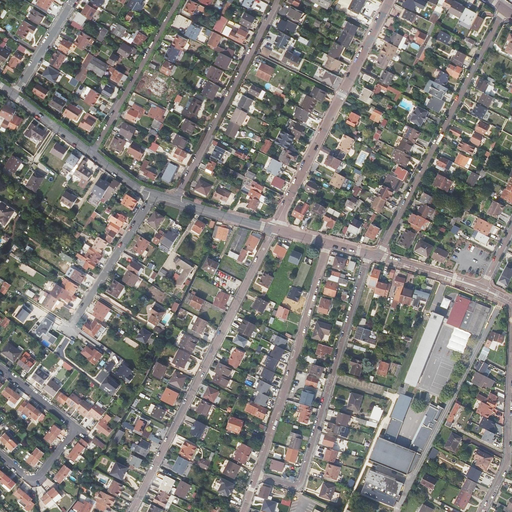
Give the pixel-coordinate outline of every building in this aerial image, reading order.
[(47,10),(53,2),(50,0),(40,0),(37,4),(47,10)] [(130,8),(138,13),(143,4),(140,3),(134,0),(131,0),(127,7),(130,8)] [(253,11),(258,0),(257,0),(248,0),(245,7),(253,11)] [(331,0),(312,0),(311,1),(327,9),(331,0)] [(360,15),(363,8),(347,0),(339,0),(338,4),(360,15)] [(347,0),(363,8),(366,1),(364,0),(347,0)] [(413,10),(418,2),(414,0),(405,0),(403,5),(413,10)] [(450,8),(453,2),(448,0),(446,0),(444,5),(450,8)] [(116,1),(108,13),(111,14),(118,2),(116,1)] [(118,2),(111,14),(117,18),(118,16),(120,12),(122,8),(124,5),(119,1),(118,2)] [(198,5),(191,1),(185,11),(192,15),(198,5)] [(338,4),(333,1),(330,8),(335,10),(338,4)] [(88,18),(91,20),(99,7),(91,2),(89,5),(88,4),(82,14),(88,18)] [(228,2),(220,16),(224,18),(232,4),(228,2)] [(461,18),(466,8),(454,2),(453,2),(450,8),(449,12),(461,18)] [(292,7),(290,13),(288,16),(289,17),(297,21),(302,23),(307,15),(292,7)] [(476,13),(466,8),(461,18),(460,19),(470,24),(476,13)] [(39,25),(45,17),(35,10),(32,14),(30,13),(26,18),(39,25)] [(124,22),(128,25),(135,13),(131,10),(124,22)] [(416,15),(406,10),(402,18),(412,24),(416,15)] [(82,14),(80,12),(74,21),(78,24),(75,27),(82,32),(85,28),(82,26),(88,18),(82,14)] [(240,23),(250,28),(253,22),(255,19),(245,14),(240,23)] [(429,22),(433,24),(434,24),(438,18),(432,15),(429,22)] [(220,16),(213,30),(221,33),(228,20),(224,18),(220,16)] [(480,19),(477,17),(470,30),(477,33),(483,21),(480,19)] [(296,24),(288,20),(287,23),(282,20),(278,27),(283,30),(285,28),(293,32),(297,25),(296,24)] [(345,31),(353,36),(358,27),(346,21),(342,30),(345,31)] [(18,33),(26,38),(30,32),(33,34),(37,29),(25,22),(18,33)] [(114,34),(131,44),(134,39),(132,38),(127,35),(129,33),(126,31),(127,28),(120,24),(115,31),(114,34)] [(433,24),(427,35),(428,36),(431,37),(437,26),(434,24),(433,24)] [(186,36),(196,41),(201,30),(192,25),(186,36)] [(231,32),(228,37),(242,44),(247,33),(239,30),(236,35),(231,32)] [(344,47),(347,49),(353,36),(345,31),(338,44),(344,47)] [(83,32),(75,44),(85,50),(88,46),(89,43),(92,38),(83,32)] [(143,46),(148,37),(146,36),(140,32),(135,41),(138,43),(137,44),(139,45),(139,44),(143,46)] [(422,45),(426,36),(417,32),(414,38),(417,39),(416,42),(422,45)] [(437,41),(447,46),(451,37),(442,32),(437,41)] [(221,36),(214,33),(207,47),(221,53),(221,54),(233,60),(236,53),(230,50),(229,53),(223,50),(216,46),(221,36)] [(293,38),(282,33),(275,45),(286,51),(293,38)] [(384,37),(382,40),(386,43),(397,48),(403,37),(394,33),(390,40),(384,37)] [(172,46),(181,50),(182,51),(188,40),(178,35),(172,46)] [(425,48),(427,45),(431,37),(428,36),(423,47),(425,48)] [(300,37),(298,41),(310,47),(312,42),(310,41),(309,41),(300,37)] [(471,50),(473,45),(464,40),(462,39),(460,44),(471,50)] [(74,44),(69,41),(68,42),(64,40),(59,48),(69,54),(74,44)] [(3,42),(0,46),(0,60),(5,64),(11,54),(4,50),(7,44),(3,42)] [(117,53),(127,59),(131,52),(134,54),(136,50),(130,46),(129,47),(124,43),(117,53)] [(329,56),(330,57),(337,60),(344,47),(338,44),(335,43),(329,56)] [(382,55),(390,59),(391,59),(397,48),(386,43),(384,48),(381,54),(382,55)] [(172,46),(171,45),(164,59),(174,64),(177,59),(178,59),(179,57),(179,55),(181,50),(172,46)] [(419,59),(425,49),(425,48),(423,47),(422,47),(417,58),(419,59)] [(264,48),(261,54),(269,57),(272,52),(264,48)] [(422,62),(428,51),(427,50),(425,49),(419,59),(419,61),(422,62)] [(66,56),(57,51),(52,60),(51,60),(49,63),(50,63),(58,68),(59,69),(66,56)] [(303,60),(301,58),(301,59),(287,52),(282,62),(286,64),(288,61),(290,62),(291,61),(295,62),(294,64),(293,66),(297,67),(300,61),(302,62),(303,60)] [(461,67),(467,56),(458,52),(454,60),(452,59),(450,62),(461,67)] [(23,58),(15,53),(12,58),(13,59),(8,68),(13,71),(19,62),(21,63),(23,58)] [(221,54),(221,53),(215,65),(225,70),(228,65),(230,66),(233,60),(221,54)] [(86,61),(83,66),(87,69),(94,56),(91,54),(87,61),(86,61)] [(114,65),(119,58),(113,54),(108,62),(114,65)] [(379,61),(376,66),(384,70),(390,59),(382,55),(379,61)] [(87,69),(102,78),(110,66),(96,57),(94,56),(87,69)] [(335,72),(341,62),(337,60),(330,57),(325,66),(335,72)] [(169,75),(174,66),(167,62),(162,72),(169,75)] [(58,68),(50,63),(45,72),(51,76),(55,70),(57,71),(58,68)] [(263,64),(260,69),(256,76),(268,82),(274,70),(263,64)] [(450,76),(452,77),(457,79),(462,70),(457,67),(456,69),(449,65),(446,71),(447,72),(446,74),(450,76)] [(124,74),(124,75),(126,72),(117,66),(115,69),(124,74)] [(217,82),(220,78),(223,72),(212,66),(207,77),(217,82)] [(124,74),(115,69),(112,67),(110,71),(114,74),(111,79),(114,81),(115,80),(119,82),(124,74)] [(394,75),(384,70),(379,82),(388,86),(394,75)] [(333,84),(337,76),(327,71),(323,79),(333,84)] [(407,83),(411,85),(416,74),(413,72),(408,82),(407,83)] [(435,83),(445,88),(447,84),(446,83),(450,76),(446,74),(441,72),(435,83)] [(370,77),(364,74),(361,79),(368,82),(370,77)] [(157,83),(162,86),(164,81),(158,77),(155,82),(157,83)] [(445,88),(435,83),(431,81),(425,92),(432,96),(442,101),(444,96),(443,96),(445,93),(446,93),(448,89),(445,88)] [(476,90),(483,93),(484,94),(489,85),(481,81),(478,85),(476,90)] [(209,82),(202,95),(213,100),(219,87),(209,82)] [(156,84),(151,91),(160,96),(165,87),(162,86),(157,83),(156,84)] [(376,86),(372,93),(377,95),(381,89),(385,91),(387,87),(379,83),(377,87),(376,86)] [(109,97),(114,90),(110,88),(111,86),(107,84),(102,93),(109,97)] [(33,92),(44,99),(49,92),(37,85),(33,92)] [(258,98),(262,91),(253,86),(249,93),(258,98)] [(317,102),(321,104),(326,94),(315,88),(310,98),(317,102)] [(98,101),(101,95),(92,89),(85,102),(92,106),(94,107),(96,104),(95,103),(97,101),(98,101)] [(364,89),(358,100),(366,103),(371,92),(364,89)] [(49,104),(61,112),(68,101),(59,95),(60,94),(57,92),(49,104)] [(483,93),(477,104),(479,105),(482,98),(486,100),(489,96),(484,94),(483,93)] [(252,100),(244,96),(239,106),(247,110),(252,100)] [(310,98),(306,96),(299,109),(308,113),(309,114),(310,114),(317,102),(310,98)] [(427,108),(438,113),(444,102),(442,101),(432,96),(429,102),(427,101),(424,105),(427,107),(427,108)] [(479,105),(486,109),(487,109),(493,98),(489,96),(486,100),(482,98),(479,105)] [(196,116),(202,104),(195,100),(188,112),(184,110),(183,113),(193,119),(195,115),(196,116)] [(69,104),(63,115),(67,117),(67,116),(77,122),(83,112),(69,104)] [(477,104),(472,115),(481,120),(486,109),(479,105),(477,104)] [(134,105),(132,109),(140,113),(141,114),(143,109),(134,105)] [(4,106),(0,115),(0,116),(11,122),(14,116),(16,112),(4,106)] [(155,121),(158,122),(164,111),(157,107),(155,110),(152,108),(147,117),(155,121)] [(426,118),(428,112),(418,107),(415,112),(413,112),(412,115),(413,117),(410,122),(421,127),(424,121),(425,122),(427,118),(426,118)] [(308,113),(299,109),(298,108),(293,117),(305,124),(308,118),(307,117),(306,116),(308,113)] [(140,113),(132,109),(126,119),(134,123),(137,117),(140,113)] [(247,114),(237,109),(234,114),(235,115),(231,122),(239,126),(240,127),(247,114)] [(370,119),(378,123),(380,119),(378,118),(381,113),(375,110),(370,119)] [(354,127),(356,124),(357,122),(359,117),(352,113),(347,123),(354,127)] [(18,128),(22,120),(14,116),(11,122),(10,123),(7,130),(13,133),(16,126),(18,128)] [(83,120),(79,127),(82,129),(83,128),(90,133),(95,124),(88,120),(86,122),(83,120)] [(196,125),(186,120),(181,130),(191,135),(196,125)] [(5,121),(2,128),(6,131),(7,130),(10,123),(5,121)] [(155,129),(159,131),(163,124),(158,122),(155,121),(153,125),(156,127),(155,129)] [(301,127),(302,126),(292,121),(289,129),(290,130),(288,134),(300,140),(302,136),(301,135),(304,128),(301,127)] [(231,122),(230,122),(224,134),(232,139),(239,126),(231,122)] [(484,135),(489,127),(481,123),(476,131),(484,135)] [(31,138),(33,136),(34,137),(40,130),(32,125),(26,135),(31,138)] [(125,125),(120,135),(130,140),(135,130),(125,125)] [(418,138),(421,133),(409,127),(403,139),(404,139),(413,144),(414,144),(418,138)] [(452,127),(449,133),(459,138),(462,132),(452,127)] [(41,142),(46,134),(40,130),(34,137),(41,142)] [(287,151),(293,138),(281,131),(274,144),(283,149),(287,151)] [(485,136),(476,132),(471,142),(480,146),(485,136)] [(120,135),(119,135),(117,138),(116,137),(110,146),(121,153),(127,143),(131,145),(132,142),(130,140),(120,135)] [(177,135),(172,146),(182,151),(188,141),(177,135)] [(354,140),(344,135),(342,140),(344,141),(342,145),(341,144),(338,149),(347,154),(349,153),(350,150),(350,148),(354,140)] [(400,151),(407,155),(413,144),(404,139),(398,150),(400,151)] [(272,143),(266,140),(261,150),(267,153),(272,143)] [(372,152),(374,153),(380,141),(378,140),(372,152)] [(493,140),(487,152),(491,153),(496,142),(493,140)] [(227,148),(213,141),(212,144),(217,147),(226,151),(227,148)] [(475,148),(461,142),(458,149),(472,155),(473,153),(476,154),(478,149),(475,148)] [(68,151),(57,144),(51,153),(62,160),(68,151)] [(140,151),(141,149),(140,149),(141,147),(133,144),(129,152),(136,156),(135,157),(140,160),(144,153),(140,151)] [(219,164),(226,151),(217,147),(210,160),(211,160),(217,163),(219,164)] [(330,151),(322,147),(320,151),(328,155),(328,156),(330,151)] [(228,153),(234,156),(243,160),(245,156),(234,151),(233,150),(230,149),(228,153)] [(286,166),(288,168),(292,160),(294,162),(297,156),(287,151),(283,149),(276,161),(283,165),(286,166)] [(177,150),(175,155),(179,157),(178,160),(178,161),(182,164),(187,155),(177,150)] [(328,155),(320,151),(317,156),(325,160),(328,155)] [(397,165),(404,168),(410,156),(407,155),(400,151),(396,159),(397,160),(396,162),(398,163),(397,165)] [(361,152),(358,162),(363,164),(367,154),(361,152)] [(467,164),(469,159),(459,154),(455,162),(464,167),(466,163),(467,164)] [(66,165),(65,165),(63,168),(71,173),(73,170),(80,160),(73,155),(66,165)] [(15,174),(22,163),(13,156),(6,167),(15,174)] [(341,162),(329,156),(324,165),(337,171),(341,162)] [(441,157),(436,168),(440,171),(444,172),(445,169),(449,170),(453,163),(441,157)] [(263,170),(266,172),(272,159),(270,158),(263,170)] [(266,172),(275,177),(277,178),(283,165),(276,161),(272,159),(266,172)] [(208,167),(202,164),(199,169),(213,176),(215,173),(213,172),(217,163),(211,160),(208,167)] [(80,166),(79,166),(74,174),(88,183),(93,175),(83,169),(87,164),(83,162),(80,166)] [(144,164),(140,171),(145,174),(145,176),(154,181),(157,176),(146,171),(149,166),(144,164)] [(168,183),(176,167),(170,164),(162,179),(168,183)] [(277,178),(280,179),(286,166),(283,165),(277,178)] [(389,174),(403,181),(407,172),(398,167),(395,173),(391,172),(389,174)] [(244,177),(230,170),(228,173),(243,181),(244,177)] [(244,177),(251,181),(254,175),(247,171),(245,174),(244,177)] [(314,171),(312,176),(319,179),(322,175),(314,171)] [(444,172),(440,171),(433,185),(447,192),(452,182),(448,181),(451,176),(444,172)] [(335,173),(329,184),(339,189),(345,178),(335,173)] [(44,179),(35,174),(26,188),(35,193),(44,179)] [(362,183),(365,177),(360,174),(355,186),(357,187),(360,189),(363,183),(362,183)] [(397,192),(403,181),(389,174),(384,182),(390,186),(388,188),(392,191),(393,189),(397,192)] [(479,176),(476,175),(474,178),(472,182),(470,186),(473,187),(479,176)] [(283,184),(284,181),(280,179),(277,178),(275,177),(271,184),(280,189),(281,186),(283,187),(285,185),(283,184)] [(117,188),(121,183),(115,179),(111,185),(102,199),(94,212),(97,214),(103,203),(105,205),(107,201),(115,187),(117,188)] [(102,199),(111,185),(106,182),(105,183),(104,182),(100,180),(92,192),(102,199)] [(195,191),(206,196),(211,187),(200,181),(195,191)] [(302,185),(300,189),(304,191),(305,190),(314,195),(318,187),(309,182),(306,187),(302,185)] [(259,202),(276,210),(278,205),(259,195),(263,189),(256,185),(254,189),(252,188),(248,196),(250,197),(259,202)] [(391,196),(394,191),(392,191),(388,188),(383,186),(377,197),(385,201),(387,202),(390,195),(391,196)] [(213,197),(218,199),(222,201),(223,201),(226,202),(230,195),(226,193),(226,194),(217,189),(213,197)] [(511,192),(506,190),(505,190),(500,199),(511,205),(511,203),(511,192)] [(72,209),(78,199),(66,192),(60,201),(72,209)] [(420,202),(422,203),(428,206),(432,197),(424,193),(420,202)] [(128,195),(122,205),(132,211),(138,201),(128,195)] [(353,197),(350,195),(343,209),(344,209),(345,207),(346,208),(347,206),(352,209),(357,201),(352,199),(353,197)] [(254,211),(259,202),(250,197),(246,204),(247,204),(245,208),(249,210),(250,209),(254,211)] [(385,201),(377,197),(371,209),(379,214),(385,201)] [(0,200),(0,222),(5,225),(8,221),(11,217),(15,210),(0,200)] [(505,207),(493,201),(488,211),(498,216),(499,214),(501,211),(502,211),(505,207)] [(422,203),(416,215),(418,216),(425,219),(428,212),(432,214),(434,210),(428,206),(422,203)] [(320,218),(325,209),(315,204),(311,213),(320,218)] [(302,221),(304,218),(307,212),(297,207),(292,216),(302,221)] [(326,214),(337,219),(340,215),(328,209),(326,214)] [(157,228),(164,218),(156,212),(149,223),(157,228)] [(326,227),(332,230),(337,219),(326,214),(322,221),(328,224),(326,227)] [(411,224),(420,228),(425,219),(418,216),(417,217),(413,214),(408,223),(411,224)] [(113,226),(112,229),(111,230),(117,234),(126,218),(122,216),(120,217),(117,216),(115,218),(113,217),(110,221),(115,224),(113,226)] [(94,219),(91,217),(84,228),(86,229),(91,221),(93,222),(95,220),(94,219)] [(474,230),(478,232),(486,236),(492,225),(480,219),(474,230)] [(349,228),(347,231),(356,235),(362,225),(353,220),(349,228)] [(200,234),(206,226),(198,221),(192,229),(200,234)] [(409,227),(418,232),(420,228),(411,224),(409,227)] [(221,227),(216,226),(213,235),(226,239),(228,229),(229,227),(222,225),(221,227)] [(373,241),(380,229),(371,225),(365,237),(373,241)] [(452,232),(457,234),(460,227),(454,225),(452,232)] [(103,238),(111,243),(117,234),(111,230),(107,228),(105,230),(107,232),(103,238)] [(226,239),(213,235),(212,237),(226,242),(232,230),(228,229),(226,239)] [(161,239),(163,241),(167,235),(162,232),(163,231),(162,230),(159,234),(159,233),(156,237),(155,236),(154,238),(155,239),(153,242),(157,245),(161,239)] [(405,236),(400,245),(407,249),(415,234),(406,230),(403,235),(405,236)] [(167,235),(163,241),(161,244),(171,249),(178,238),(175,236),(173,234),(169,232),(167,235)] [(485,245),(489,237),(486,236),(478,232),(475,239),(485,245)] [(254,249),(259,240),(251,236),(246,245),(248,246),(246,249),(252,253),(254,249)] [(142,256),(150,243),(141,237),(138,241),(139,242),(134,251),(142,256)] [(108,243),(100,238),(93,248),(101,254),(108,243)] [(421,241),(416,250),(428,256),(433,247),(421,241)] [(287,250),(288,251),(290,246),(284,243),(282,247),(278,245),(274,252),(278,254),(277,257),(282,259),(287,250)] [(101,254),(93,248),(91,247),(88,252),(84,258),(96,265),(98,262),(99,263),(102,259),(100,258),(102,255),(101,254)] [(436,249),(432,257),(443,263),(447,254),(436,249)] [(243,250),(237,262),(242,264),(247,252),(243,250)] [(73,260),(62,253),(60,257),(70,264),(73,260)] [(84,258),(82,256),(80,259),(83,261),(80,266),(83,268),(82,268),(86,271),(89,267),(94,270),(97,266),(96,265),(84,258)] [(296,271),(300,262),(289,257),(284,267),(296,271)] [(194,267),(196,265),(186,258),(185,261),(194,267)] [(312,266),(310,266),(312,261),(307,258),(305,263),(303,262),(293,287),(295,287),(288,301),(295,304),(301,290),(302,290),(312,266)] [(333,268),(343,271),(346,261),(336,258),(333,268)] [(191,273),(194,268),(179,259),(176,264),(185,270),(178,280),(184,283),(189,275),(191,276),(192,274),(191,273)] [(203,269),(215,275),(220,265),(208,259),(203,269)] [(131,262),(126,270),(129,271),(136,276),(141,268),(137,266),(136,266),(133,264),(133,263),(131,262)] [(511,279),(511,265),(509,264),(500,281),(509,286),(511,279)] [(165,279),(168,273),(162,269),(158,275),(165,279)] [(244,278),(247,271),(242,269),(239,275),(244,278)] [(378,283),(381,272),(373,270),(369,285),(372,286),(371,289),(376,291),(378,283)] [(76,271),(71,279),(81,285),(86,277),(76,271)] [(122,282),(132,288),(138,277),(136,276),(129,271),(122,282)] [(269,289),(275,278),(266,273),(260,284),(269,289)] [(345,280),(330,276),(328,280),(339,283),(346,285),(347,280),(345,280)] [(399,302),(403,288),(406,280),(397,277),(395,286),(398,287),(401,288),(400,292),(397,291),(393,302),(398,303),(399,302)] [(79,288),(68,280),(63,289),(74,296),(79,288)] [(120,300),(127,288),(115,281),(108,293),(120,300)] [(0,291),(0,292),(4,295),(11,286),(6,283),(0,291)] [(338,286),(328,283),(327,283),(324,294),(335,298),(338,286)] [(376,291),(375,294),(387,298),(391,285),(384,283),(384,285),(381,284),(378,283),(376,291)] [(426,305),(433,288),(424,285),(422,293),(415,291),(411,306),(412,306),(418,308),(419,303),(426,305)] [(63,289),(58,286),(52,296),(56,299),(63,289)] [(411,306),(415,291),(403,288),(399,302),(411,306)] [(77,298),(74,296),(63,289),(56,299),(58,300),(60,297),(66,301),(65,301),(68,304),(70,302),(71,302),(72,301),(74,302),(77,298)] [(216,306),(225,311),(226,308),(225,307),(231,296),(222,292),(216,306)] [(344,293),(341,301),(349,304),(350,300),(346,299),(348,294),(344,293)] [(49,294),(42,305),(51,311),(58,300),(56,299),(52,296),(49,294)] [(204,300),(195,296),(190,306),(199,310),(204,300)] [(470,300),(459,296),(448,323),(479,336),(490,308),(470,300)] [(441,307),(448,309),(451,299),(444,297),(441,307)] [(265,305),(267,302),(258,298),(254,308),(264,312),(267,305),(265,305)] [(327,315),(331,302),(322,299),(318,312),(327,315)] [(175,301),(172,309),(176,311),(180,304),(175,301)] [(103,322),(111,309),(108,307),(100,302),(94,311),(95,312),(93,316),(103,322)] [(25,304),(15,316),(24,323),(33,311),(25,304)] [(157,326),(154,330),(160,334),(166,326),(160,322),(166,312),(155,305),(151,313),(154,314),(149,321),(157,326)] [(287,320),(290,311),(280,308),(279,312),(274,310),(273,316),(282,319),(282,320),(284,321),(285,319),(287,320)] [(402,421),(412,396),(405,393),(409,384),(416,387),(444,317),(433,313),(405,383),(406,383),(403,389),(399,387),(397,393),(400,394),(391,416),(402,421)] [(58,337),(49,333),(54,322),(41,315),(33,331),(43,335),(44,333),(49,335),(47,340),(55,344),(58,337)] [(0,325),(4,328),(10,320),(6,317),(0,325)] [(208,322),(199,317),(192,330),(202,335),(208,322)] [(250,337),(257,325),(244,319),(238,332),(250,337)] [(95,337),(102,326),(95,321),(92,326),(88,323),(84,330),(95,337)] [(329,336),(332,327),(317,323),(313,338),(322,341),(324,334),(329,336)] [(364,328),(359,327),(355,339),(376,345),(377,340),(368,338),(370,330),(364,328)] [(470,333),(455,327),(447,347),(462,352),(470,333)] [(137,339),(147,345),(153,334),(143,329),(141,332),(139,335),(137,339)] [(504,335),(492,331),(485,346),(489,348),(494,340),(499,341),(502,342),(504,335)] [(238,334),(234,342),(245,348),(249,339),(238,334)] [(198,342),(185,335),(180,346),(192,352),(195,346),(196,346),(198,342)] [(277,346),(284,349),(288,341),(278,336),(274,345),(277,346)] [(494,350),(499,341),(494,340),(489,348),(494,350)] [(21,353),(9,344),(2,353),(14,362),(21,353)] [(333,348),(327,347),(319,345),(316,355),(322,357),(321,358),(325,359),(326,358),(325,357),(326,354),(331,355),(333,348)] [(280,362),(285,350),(284,349),(277,346),(271,357),(280,362)] [(88,359),(87,360),(93,364),(100,355),(95,351),(93,353),(87,348),(82,354),(88,359)] [(479,358),(485,361),(487,355),(484,353),(487,349),(484,348),(479,358)] [(228,363),(237,368),(245,353),(236,349),(232,357),(231,356),(228,363)] [(180,350),(172,366),(179,370),(181,368),(187,371),(194,357),(180,350)] [(36,360),(25,352),(17,363),(27,371),(36,360)] [(316,360),(301,355),(300,360),(314,364),(316,360)] [(271,357),(269,356),(265,364),(275,369),(277,364),(278,365),(280,362),(271,357)] [(360,376),(364,363),(353,359),(351,365),(353,366),(351,374),(360,376)] [(28,372),(37,361),(36,360),(27,371),(28,372)] [(71,370),(73,367),(65,362),(63,365),(71,370)] [(381,362),(381,364),(380,366),(378,374),(386,377),(389,364),(381,362)] [(488,371),(489,369),(487,368),(489,364),(484,362),(483,364),(481,363),(477,369),(484,373),(486,370),(488,371)] [(109,373),(115,366),(111,363),(105,370),(109,373)] [(129,376),(132,372),(122,364),(119,368),(120,368),(119,370),(118,370),(115,373),(128,383),(132,378),(129,376)] [(161,379),(167,367),(160,364),(154,375),(161,379)] [(220,364),(216,372),(218,373),(229,378),(233,370),(220,364)] [(313,365),(310,374),(324,378),(325,373),(324,373),(326,368),(313,365)] [(49,377),(39,369),(32,377),(43,385),(49,377)] [(262,377),(273,382),(275,379),(274,378),(276,374),(267,369),(262,377)] [(490,388),(495,380),(488,376),(483,374),(477,371),(474,376),(476,377),(473,383),(482,388),(485,382),(487,383),(486,386),(490,388)] [(182,389),(187,378),(176,372),(171,383),(182,389)] [(229,378),(218,373),(214,382),(227,388),(231,380),(229,378)] [(310,375),(309,375),(306,384),(317,387),(318,383),(319,380),(310,377),(310,375)] [(99,388),(111,397),(120,386),(108,377),(99,388)] [(61,389),(51,381),(45,389),(55,397),(61,389)] [(262,393),(266,395),(268,392),(269,392),(272,386),(263,381),(258,391),(262,393)] [(215,402),(220,392),(210,386),(205,397),(215,402)] [(3,394),(10,400),(15,392),(8,387),(3,394)] [(58,400),(58,401),(64,405),(66,403),(72,394),(63,388),(55,398),(58,400)] [(174,406),(179,395),(168,389),(163,400),(174,406)] [(304,390),(300,404),(301,405),(311,408),(315,393),(304,390)] [(16,405),(22,398),(15,392),(10,400),(16,405)] [(262,393),(256,403),(262,406),(266,408),(269,401),(268,401),(270,397),(266,395),(262,393)] [(358,412),(363,397),(352,393),(348,409),(358,412)] [(83,401),(73,394),(72,394),(66,403),(76,410),(76,409),(83,401)] [(478,400),(493,407),(495,403),(495,402),(498,396),(493,394),(490,400),(479,395),(477,399),(478,400)] [(83,400),(83,401),(76,409),(80,412),(87,417),(88,415),(89,413),(93,408),(83,400)] [(213,405),(203,400),(198,412),(208,417),(213,405)] [(493,407),(478,400),(474,407),(479,409),(477,412),(488,418),(489,415),(493,407)] [(256,403),(252,401),(247,410),(251,412),(256,416),(264,420),(269,411),(261,407),(262,406),(256,403)] [(19,409),(29,417),(31,416),(36,408),(29,403),(28,404),(25,402),(19,409)] [(89,413),(94,417),(99,421),(106,412),(101,409),(103,406),(98,402),(93,408),(89,413)] [(445,425),(451,428),(454,423),(452,422),(461,405),(456,403),(445,425)] [(303,408),(301,414),(299,421),(308,424),(311,411),(310,411),(311,408),(301,405),(300,408),(303,408)] [(162,421),(167,412),(156,406),(151,416),(162,421)] [(402,421),(391,416),(389,422),(385,420),(369,460),(408,476),(409,476),(410,475),(411,474),(413,473),(445,408),(441,406),(439,410),(431,406),(426,415),(427,416),(413,443),(412,443),(409,450),(395,444),(394,443),(399,429),(400,430),(404,421),(402,421)] [(370,418),(379,422),(384,410),(375,407),(370,418)] [(37,421),(43,414),(36,408),(31,416),(37,421)] [(350,416),(340,413),(337,423),(347,427),(350,416)] [(426,415),(412,443),(413,443),(427,416),(426,415)] [(495,422),(484,416),(479,426),(486,429),(492,432),(494,428),(493,428),(494,426),(495,422)] [(125,423),(124,426),(142,436),(149,439),(152,434),(147,431),(146,428),(150,421),(142,417),(136,430),(129,427),(130,425),(125,423)] [(240,434),(244,422),(233,418),(228,430),(240,434)] [(108,423),(103,419),(97,427),(100,430),(98,431),(101,433),(102,431),(109,437),(113,430),(110,428),(108,430),(107,429),(109,427),(107,425),(108,423)] [(203,423),(196,420),(189,432),(196,436),(203,423)] [(253,420),(251,424),(266,432),(267,428),(253,420)] [(346,428),(329,423),(327,432),(341,436),(342,433),(344,434),(346,428)] [(63,430),(56,425),(50,432),(58,437),(63,430)] [(1,439),(7,445),(16,436),(10,429),(1,439)] [(495,434),(492,432),(486,429),(482,439),(492,444),(494,440),(492,439),(495,434)] [(120,430),(114,441),(118,443),(125,432),(120,430)] [(45,439),(52,444),(58,437),(50,432),(45,439)] [(301,436),(291,433),(290,437),(292,437),(289,449),(298,451),(302,441),(299,440),(301,436)] [(454,451),(461,437),(452,433),(445,447),(454,451)] [(13,451),(22,442),(16,436),(7,445),(13,451)] [(336,439),(326,436),(324,445),(333,448),(336,439)] [(104,446),(95,438),(92,441),(102,449),(104,446)] [(83,439),(74,450),(80,454),(89,443),(83,439)] [(138,445),(135,451),(146,457),(149,451),(148,450),(150,447),(149,447),(150,444),(143,440),(140,446),(138,445)] [(185,447),(181,454),(192,459),(197,447),(186,441),(183,447),(185,447)] [(253,449),(243,443),(241,447),(239,447),(235,455),(236,456),(235,460),(245,464),(247,460),(249,460),(252,454),(251,453),(253,449)] [(45,454),(38,448),(33,455),(40,461),(45,454)] [(289,449),(289,448),(285,460),(295,463),(298,451),(289,449)] [(337,451),(328,449),(325,461),(333,463),(337,451)] [(69,456),(75,461),(80,454),(74,450),(69,456)] [(486,471),(492,457),(478,450),(471,463),(486,471)] [(35,467),(40,461),(33,455),(30,453),(25,460),(35,467)] [(139,468),(143,460),(134,456),(130,464),(135,466),(139,468)] [(189,461),(180,457),(173,471),(182,475),(189,461)] [(208,471),(211,464),(204,460),(203,462),(200,460),(197,465),(208,471)] [(285,464),(274,460),(271,470),(282,473),(285,464)] [(241,467),(230,461),(223,473),(235,479),(241,467)] [(125,466),(117,462),(111,475),(123,481),(129,468),(125,466)] [(327,470),(325,477),(336,480),(339,468),(327,464),(326,469),(327,470)] [(71,470),(66,465),(60,472),(66,477),(71,470)] [(477,482),(482,472),(477,469),(472,479),(477,482)] [(470,479),(472,475),(461,470),(460,473),(470,479)] [(365,482),(398,496),(403,485),(369,471),(365,482)] [(55,479),(61,484),(66,477),(60,472),(55,479)] [(12,490),(17,484),(6,475),(1,481),(12,490)] [(171,493),(176,479),(165,475),(160,489),(171,493)] [(433,489),(437,481),(425,475),(420,483),(433,489)] [(232,489),(233,489),(235,485),(223,478),(220,484),(222,485),(218,492),(229,497),(231,493),(230,492),(232,489)] [(467,478),(461,489),(471,494),(472,492),(468,489),(470,485),(475,487),(477,483),(467,478)] [(114,480),(108,492),(118,497),(120,493),(122,489),(124,485),(114,480)] [(185,498),(191,487),(182,482),(176,494),(185,498)] [(335,486),(327,484),(325,483),(321,496),(332,499),(335,486)] [(257,502),(266,505),(269,495),(271,489),(264,487),(262,488),(257,502)] [(62,496),(54,488),(48,493),(53,499),(55,502),(62,496)] [(20,489),(15,494),(22,500),(27,494),(20,489)] [(468,503),(472,495),(471,494),(461,489),(454,504),(463,509),(466,502),(468,503)] [(171,495),(162,490),(158,497),(157,497),(154,502),(166,508),(169,503),(168,502),(171,495)] [(46,505),(53,499),(48,493),(41,499),(46,505)] [(102,493),(97,502),(99,503),(106,507),(109,508),(111,504),(112,505),(115,499),(102,493)] [(32,502),(33,500),(27,494),(22,500),(28,505),(26,508),(30,511),(35,505),(32,502)] [(53,499),(46,505),(49,508),(55,502),(53,499)] [(511,499),(507,508),(498,503),(496,507),(505,511),(510,511),(511,511),(511,499)] [(26,508),(28,505),(22,500),(19,503),(26,508)] [(85,501),(80,511),(79,511),(88,511),(92,505),(85,501)] [(106,507),(99,503),(96,508),(104,511),(106,507)]
